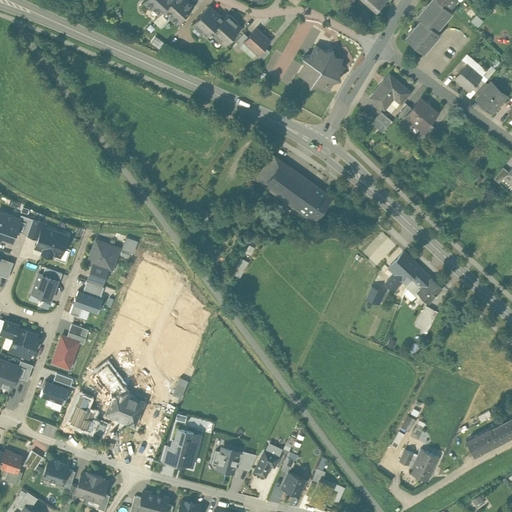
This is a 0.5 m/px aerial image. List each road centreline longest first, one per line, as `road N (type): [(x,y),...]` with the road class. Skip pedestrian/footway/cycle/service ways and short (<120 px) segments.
road 1 (primary): [(1,0),(316,144)]
road 2 (primary): [(316,144),(511,316)]
road 3 (residential): [(135,471),(167,387),(143,371),(183,274)]
road 4 (residential): [(0,303),(57,321),(20,428)]
road 5 (residential): [(226,0),(254,13),(314,11),(379,49)]
road 6 (residential): [(511,141),(379,49)]
road 7 (residential): [(394,487),(412,501),(511,442)]
road 8 (residential): [(135,471),(264,504)]
road 9 (residential): [(20,428),(135,471)]
